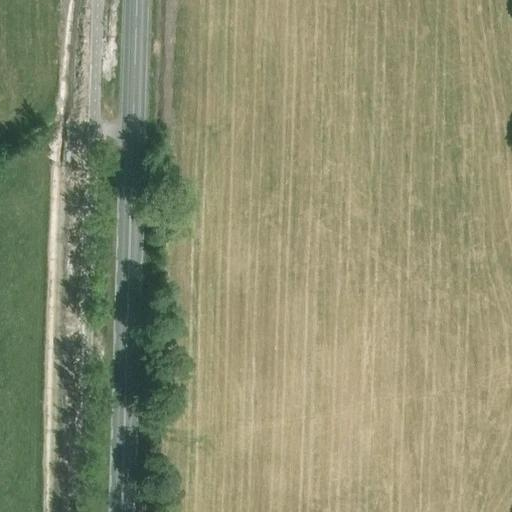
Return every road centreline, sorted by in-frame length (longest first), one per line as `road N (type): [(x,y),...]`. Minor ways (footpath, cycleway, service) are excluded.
road 1 (unclassified): [(105,0),(93,128),(83,511)]
road 2 (primary): [(124,511),(140,0)]
